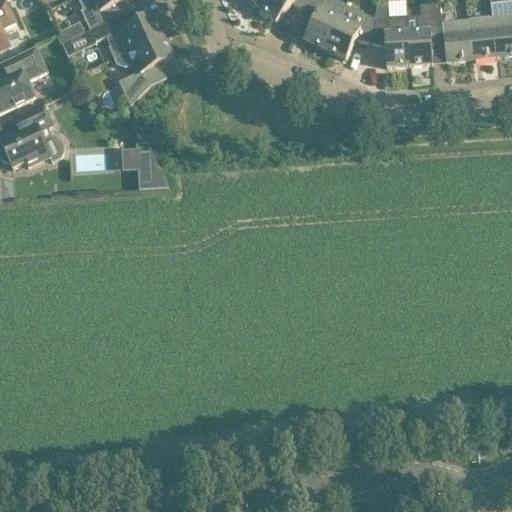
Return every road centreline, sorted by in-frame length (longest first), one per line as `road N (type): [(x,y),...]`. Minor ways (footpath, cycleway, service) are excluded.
road 1 (tertiary): [(466,496),(426,472),(93,511)]
road 2 (residential): [(511,104),(371,119),(225,51),(200,0)]
